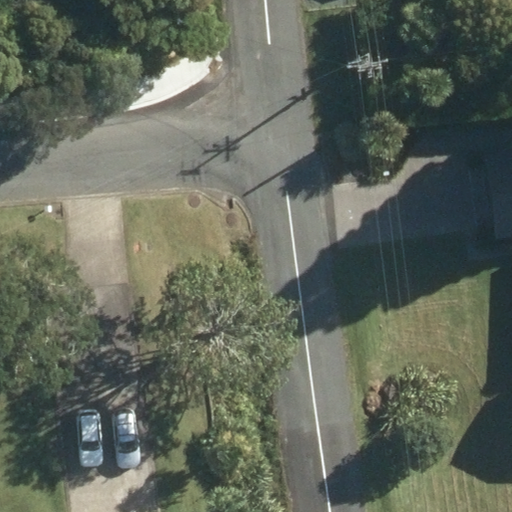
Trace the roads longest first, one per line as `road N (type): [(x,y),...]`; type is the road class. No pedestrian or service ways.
road 1 (residential): [(269,130),(321,511)]
road 2 (residential): [(0,163),(269,130)]
road 3 (residential): [(259,0),(269,130)]
